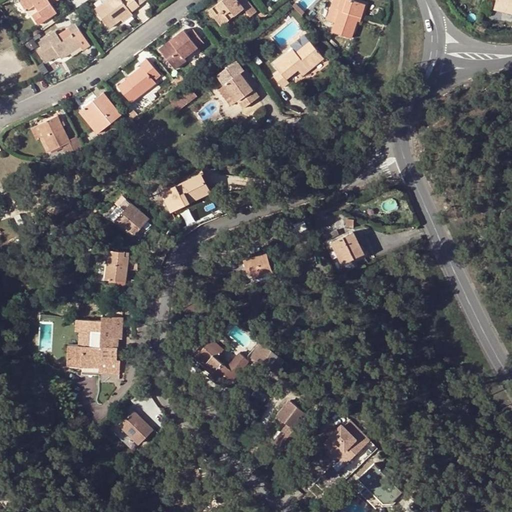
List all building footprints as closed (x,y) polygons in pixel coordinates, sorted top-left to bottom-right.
[(24,0),(21,2),(26,10),(34,5),(39,10),(32,15),(38,24),(56,12),(51,4),(56,0),(24,0)] [(110,27),(121,19),(131,11),(139,5),(135,0),(106,0),(96,8),(110,27)] [(238,0),(223,0),(209,11),(221,26),(245,8),(251,17),(257,12),(248,0),(239,0),(239,1),(238,0)] [(343,10),(346,0),(332,0),(326,19),(335,22),(339,10),(343,10)] [(346,0),(343,10),(339,10),(335,22),(332,30),(352,37),(357,20),(358,16),(361,17),(365,4),(352,0),(346,0)] [(511,0),(495,0),(493,9),(511,13),(511,0)] [(295,2),(293,4),(302,14),(305,12),(295,2)] [(261,20),(268,15),(264,10),(258,15),(261,20)] [(131,11),(121,19),(123,23),(133,14),(131,11)] [(486,26),(477,23),(476,29),(484,32),(486,26)] [(45,63),(54,57),(58,54),(60,56),(61,59),(70,53),(68,51),(79,44),(81,47),(83,50),(89,45),(76,24),(69,28),(73,34),(62,42),(58,35),(56,31),(38,41),(42,47),(38,50),(45,63)] [(62,42),(73,34),(69,28),(58,35),(62,42)] [(168,48),(166,45),(160,50),(176,70),(186,62),(184,59),(198,48),(204,43),(193,29),(187,34),(184,30),(170,41),(173,44),(168,48)] [(286,79),(298,70),(305,64),(307,67),(321,56),(310,41),(295,52),(293,50),(274,64),(279,71),(273,76),(282,87),(288,82),(286,79)] [(68,51),(70,53),(81,47),(79,44),(68,51)] [(184,59),(186,62),(200,51),(198,48),(184,59)] [(305,64),(298,70),(302,75),(324,59),(321,56),(307,67),(305,64)] [(142,67),(118,86),(131,102),(156,83),(153,81),(161,75),(147,59),(140,64),(142,67)] [(217,74),(225,84),(225,83),(237,100),(243,108),(259,96),(254,89),(253,89),(252,88),(240,72),(244,70),(237,60),(217,74)] [(240,72),(252,88),(257,85),(246,68),(244,70),(240,72)] [(174,81),(178,86),(185,79),(182,75),(174,81)] [(225,83),(225,84),(218,89),(229,106),(237,100),(225,83)] [(189,86),(176,95),(184,105),(197,96),(189,86)] [(104,93),(84,108),(102,130),(122,115),(104,93)] [(178,110),(184,105),(176,95),(170,100),(178,110)] [(102,130),(84,108),(80,111),(98,134),(102,130)] [(70,142),(70,140),(63,125),(61,121),(58,115),(38,125),(44,137),(50,151),(62,146),(70,142)] [(40,139),(44,137),(38,125),(34,127),(40,139)] [(79,141),(77,136),(70,140),(70,142),(62,146),(65,154),(68,153),(65,147),(79,141)] [(68,153),(82,147),(79,141),(65,147),(68,153)] [(200,172),(188,178),(189,181),(202,175),(200,172)] [(189,181),(188,178),(162,191),(171,211),(190,202),(188,198),(209,189),(202,175),(189,181)] [(188,198),(190,202),(211,192),(209,189),(188,198)] [(114,221),(115,219),(131,202),(126,198),(108,216),(114,221)] [(131,202),(115,219),(132,234),(147,218),(131,202)] [(331,243),(333,248),(360,245),(354,233),(331,243)] [(360,245),(333,248),(341,263),(363,253),(360,245)] [(124,251),(105,249),(105,254),(108,254),(106,278),(126,280),(127,269),(137,270),(138,261),(131,256),(124,256),(124,251)] [(250,268),(251,272),(270,266),(266,254),(243,259),(246,269),(250,268)] [(270,266),(251,272),(253,278),(271,273),(270,266)] [(112,337),(118,338),(121,339),(122,318),(102,316),(101,321),(76,319),(75,330),(80,330),(79,345),(69,345),(67,365),(99,367),(99,371),(119,373),(119,360),(117,360),(118,348),(111,347),(112,337)] [(218,341),(224,346),(229,340),(224,335),(218,341)] [(211,338),(204,347),(206,349),(214,340),(211,338)] [(206,349),(204,347),(197,354),(208,365),(223,379),(225,376),(230,380),(248,363),(238,353),(230,362),(226,366),(215,357),(220,353),(223,349),(214,340),(206,349)] [(262,361),(270,350),(263,348),(257,355),(262,361)] [(262,361),(262,362),(274,373),(284,361),(270,350),(262,361)] [(230,362),(220,353),(215,357),(226,366),(230,362)] [(223,379),(208,365),(205,368),(209,372),(207,375),(217,385),(223,379)] [(305,412),(290,400),(276,416),(286,425),(274,440),(286,450),(299,434),(292,429),(305,412)] [(154,429),(133,409),(119,424),(139,444),(154,429)] [(353,423),(351,421),(344,428),(346,430),(353,423)] [(369,440),(353,423),(346,430),(344,428),(342,427),(337,432),(331,438),(325,444),(345,464),(369,440)] [(139,444),(119,424),(112,431),(132,451),(139,444)] [(359,478),(366,485),(381,470),(374,463),(359,478)] [(393,482),(398,476),(388,465),(382,471),(381,470),(366,485),(381,501),(382,502),(390,502),(401,491),(395,485),(393,482)] [(381,501),(366,485),(359,491),(375,507),(381,501)]
